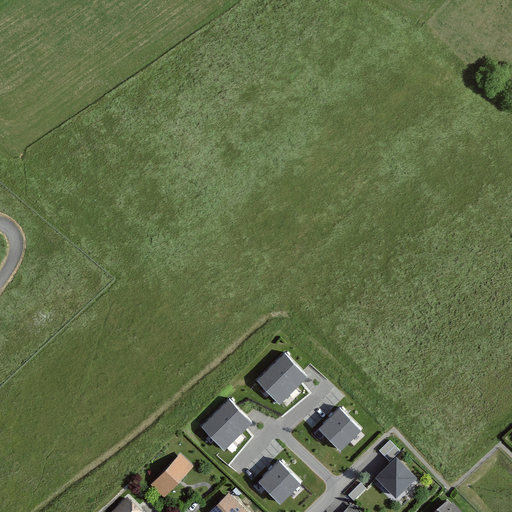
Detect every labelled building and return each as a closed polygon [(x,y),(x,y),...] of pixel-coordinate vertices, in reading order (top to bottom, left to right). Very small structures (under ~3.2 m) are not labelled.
[(305,373),(284,353),(260,378),(280,398),(305,373)] [(249,419),(229,399),(204,424),(225,444),(249,419)] [(359,427),(340,407),(321,425),(341,445),(359,427)] [(359,428),(350,438),(355,443),(364,433),(359,428)] [(390,437),(379,447),(390,459),(401,448),(390,437)] [(183,451),(153,482),(169,497),(198,465),(183,451)] [(421,476),(399,455),(379,475),(401,496),(421,476)] [(299,480),(279,460),(261,478),(281,498),(299,480)] [(359,478),(349,493),(357,498),(366,483),(359,478)] [(232,487),(206,511),(252,511),(254,510),(232,487)] [(149,511),(131,491),(108,511),(149,511)] [(462,511),(449,498),(434,511),(462,511)]
